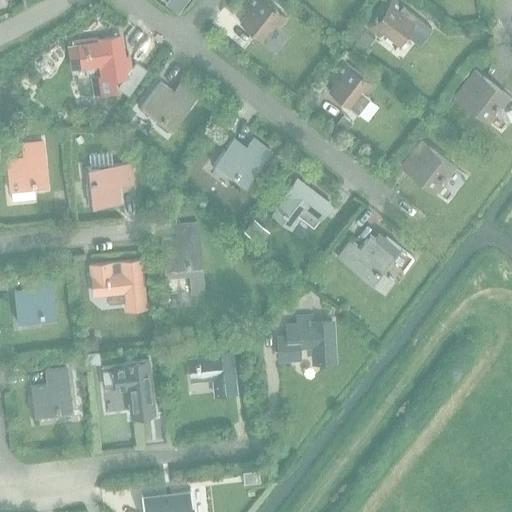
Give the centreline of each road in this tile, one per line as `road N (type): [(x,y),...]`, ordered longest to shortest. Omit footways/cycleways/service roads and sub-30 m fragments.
road 1 (residential): [(273,385),(271,418),(256,448),(31,474),(0,462)]
road 2 (residential): [(391,194),(181,37)]
road 3 (residential): [(0,247),(141,230)]
